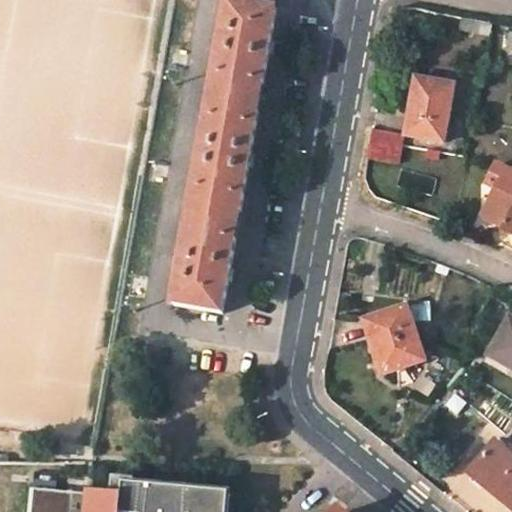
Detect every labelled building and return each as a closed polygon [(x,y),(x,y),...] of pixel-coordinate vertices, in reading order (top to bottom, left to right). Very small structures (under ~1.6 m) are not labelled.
[(278,11),(229,2),(177,304),(225,312),(278,11)] [(445,140),(454,82),(416,76),(408,135),(445,140)] [(370,128),(365,159),(400,165),(405,133),(370,128)] [(483,216),(511,231),(511,190),(498,184),(483,216)] [(431,306),(413,305),(412,316),(430,318),(431,306)] [(426,358),(408,306),(368,321),(386,373),(426,358)] [(511,318),(510,317),(490,355),(511,367),(511,318)] [(471,471),(511,505),(511,503),(511,448),(509,446),(505,450),(494,441),(471,471)] [(28,485),(26,511),(226,511),(228,493),(28,485)]
